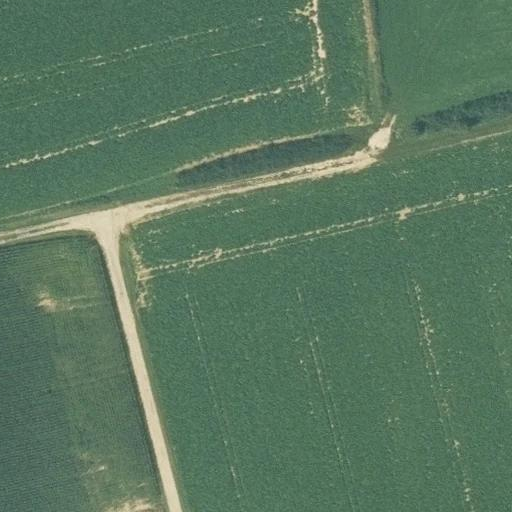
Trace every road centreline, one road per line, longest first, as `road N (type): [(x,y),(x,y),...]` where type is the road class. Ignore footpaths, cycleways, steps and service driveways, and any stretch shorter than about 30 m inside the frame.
road 1 (track): [(511,125),(0,241)]
road 2 (track): [(106,217),(180,511)]
